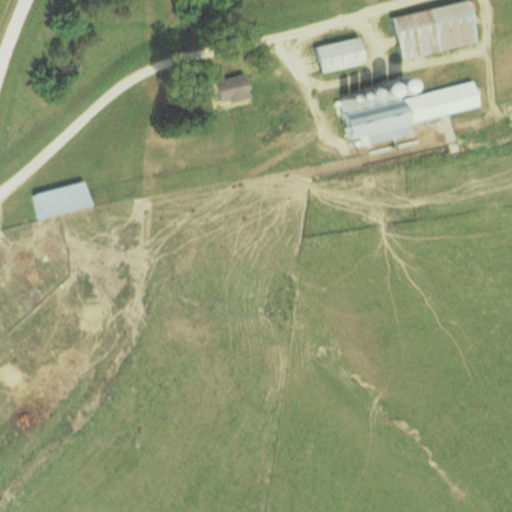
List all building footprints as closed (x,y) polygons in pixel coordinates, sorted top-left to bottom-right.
[(393,59),(470,42),(460,0),(459,0),(384,16),(393,59)] [(356,63),(351,37),(308,45),(312,71),(356,63)] [(208,79),(213,103),(243,97),(238,73),(208,79)] [(468,81),(395,96),(393,78),(382,81),(378,81),(364,97),(366,102),(357,103),(347,108),(341,109),(341,108),(336,111),(341,138),(355,135),(357,144),(397,136),(404,132),(401,121),(473,106),(468,81)] [(85,205),(80,181),(30,192),(35,216),(85,205)]
